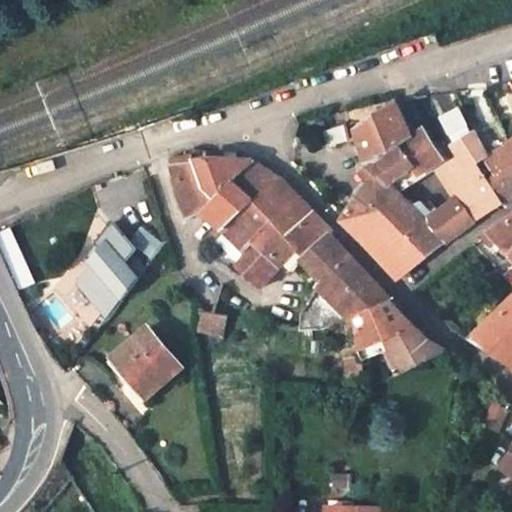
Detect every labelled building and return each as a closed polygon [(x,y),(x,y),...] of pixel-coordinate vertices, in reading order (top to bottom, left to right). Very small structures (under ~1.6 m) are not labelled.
[(356,137),(366,167),(410,138),(394,102),(385,107),(388,114),(356,137)] [(492,172),(486,160),(475,136),(471,137),(457,111),(440,121),(454,146),(453,147),(457,157),(444,166),(438,171),(443,179),(471,159),(483,179),(486,177),(492,172)] [(493,154),(486,160),(492,172),(486,177),(501,203),(504,206),(511,200),(511,145),(510,147),(501,124),(485,132),(493,154)] [(341,125),(319,132),(324,147),(345,140),(341,125)] [(410,138),(366,167),(376,176),(392,190),(437,158),(418,133),(410,138)] [(203,189),(214,201),(229,182),(254,202),(279,180),(253,162),(237,161),(236,155),(225,154),(225,160),(208,158),(207,151),(190,148),(192,153),(203,189)] [(204,213),(214,201),(203,189),(192,153),(169,156),(177,196),(187,216),(204,213)] [(392,190),(409,203),(443,179),(438,171),(444,166),(437,158),(392,190)] [(471,159),(443,179),(457,200),(474,224),(499,205),(483,179),(471,159)] [(428,222),(409,203),(392,190),(376,176),(357,200),(429,257),(449,242),(428,222)] [(230,239),(241,252),(278,226),(297,246),(315,213),(279,180),(254,202),(223,233),(230,239)] [(229,182),(214,201),(204,213),(223,233),(254,202),(229,182)] [(429,257),(357,200),(342,219),(341,222),(361,237),(393,274),(405,274),(429,257)] [(428,222),(449,242),(474,224),(457,200),(428,222)] [(238,322),(260,325),(262,307),(263,289),(302,252),(309,260),(332,236),(335,233),(315,213),(297,246),(278,226),(241,252),(226,269),(218,294),(200,312),(196,329),(236,334),(238,322)] [(511,259),(511,216),(485,238),(492,246),(497,242),(511,259)] [(141,225),(120,251),(145,270),(165,244),(141,225)] [(329,283),(303,310),(302,330),(347,330),(359,330),(358,320),(393,303),(359,265),(345,259),(347,251),(332,236),(309,260),(329,283)] [(108,246),(94,265),(123,301),(138,280),(108,246)] [(511,293),(474,331),(496,354),(493,356),(511,370),(511,293)] [(432,341),(393,303),(358,320),(359,330),(362,351),(385,340),(396,375),(449,351),(432,341)] [(303,310),(262,307),(260,325),(302,330),(303,310)] [(112,357),(146,397),(181,368),(146,328),(112,357)] [(359,330),(347,330),(351,387),(366,388),(362,351),(359,330)] [(511,473),(511,446),(499,462),(511,473)]
